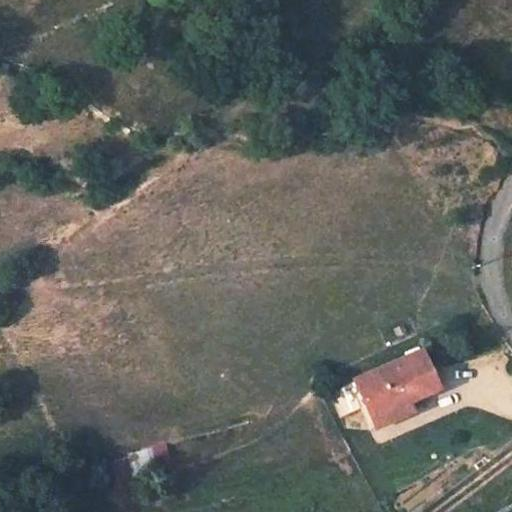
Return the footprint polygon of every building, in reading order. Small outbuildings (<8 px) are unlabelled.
[(418,351),(353,380),(364,405),(374,428),(389,422),(387,416),(400,410),(402,416),(411,413),(406,402),(436,389),(418,351)] [(364,405),(357,408),(368,431),(374,428),(364,405)] [(400,410),(387,416),(389,422),(402,416),(400,410)] [(166,447),(129,457),(136,481),(173,471),(166,447)] [(112,463),(90,470),(97,494),(120,486),(112,463)]
